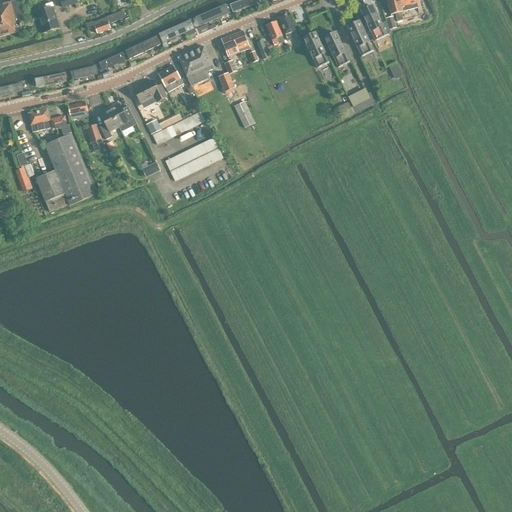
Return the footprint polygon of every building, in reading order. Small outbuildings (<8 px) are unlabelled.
[(233,12),(260,2),(259,0),(242,0),(230,5),(233,12)] [(386,0),(391,15),(395,14),(397,22),(420,16),(415,0),(386,0)] [(0,37),(19,32),(16,22),(25,20),(20,1),(11,3),(11,2),(0,4),(0,37)] [(199,26),(230,13),(226,3),(195,16),(199,26)] [(373,6),(361,11),(361,12),(362,12),(371,31),(370,31),(371,32),(371,31),(375,40),(375,41),(387,35),(390,33),(386,21),(381,23),(373,7),(373,6)] [(54,8),(37,14),(44,34),(60,29),(54,8)] [(94,28),(97,34),(110,29),(109,24),(126,18),(123,12),(93,24),(91,22),(85,25),(87,30),(94,28)] [(386,17),(389,29),(396,28),(393,16),(386,17)] [(290,17),(280,21),(288,41),(292,39),(298,37),(295,30),(290,17)] [(163,43),(194,29),(190,20),(159,34),(163,43)] [(361,56),(362,56),(373,51),(373,50),(369,42),(369,41),(368,41),(359,22),(360,22),(359,21),(348,27),(348,28),(357,46),(357,47),(358,47),(362,56),(361,56)] [(277,22),(266,26),(275,46),(279,44),(285,42),(282,36),(277,22)] [(205,32),(209,30),(207,26),(206,24),(197,28),(198,30),(200,34),(205,32)] [(196,36),(194,31),(193,30),(185,34),(185,36),(187,40),(189,39),(190,39),(192,38),(193,37),(195,37),(196,36)] [(244,30),(244,31),(233,35),(239,52),(250,48),(244,30)] [(338,68),(350,62),(350,61),(349,61),(345,53),(346,53),(345,52),(336,33),(337,33),(336,32),(324,38),(325,39),(334,57),(334,58),(338,67),(338,68)] [(318,68),(329,62),(325,53),(325,52),(324,52),(315,34),(316,34),(315,33),(304,39),(313,58),(313,59),(314,59),(318,67),(317,67),(318,68)] [(222,39),(229,56),(239,52),(233,35),(222,39)] [(130,59),(160,45),(156,36),(125,51),(130,59)] [(264,40),(257,43),(263,59),(270,56),(264,40)] [(181,57),(179,58),(192,86),(210,78),(207,72),(215,68),(213,65),(205,47),(181,57)] [(249,52),(253,62),(257,60),(254,51),(249,52)] [(123,52),(98,63),(102,71),(126,60),(123,52)] [(225,63),(229,74),(236,71),(232,60),(225,63)] [(95,64),(70,70),(72,79),(97,73),(95,64)] [(395,79),(402,76),(403,76),(397,64),(390,67),(395,79)] [(159,73),(166,86),(165,87),(168,92),(184,84),(181,78),(174,65),(159,73)] [(360,80),(355,70),(351,72),(356,82),(360,80)] [(64,72),(34,78),(36,87),(66,81),(64,72)] [(228,73),(219,76),(225,91),(234,87),(228,73)] [(134,89),(141,103),(154,96),(157,102),(162,100),(167,97),(161,85),(157,87),(153,80),(146,84),(145,83),(134,89)] [(0,95),(23,90),(21,82),(0,86),(0,95)] [(188,103),(192,113),(200,109),(195,99),(188,103)] [(72,120),(89,116),(86,101),(69,105),(72,120)] [(245,101),(234,106),(244,127),(255,123),(245,101)] [(341,119),(353,114),(352,113),(348,103),(336,108),(341,118),(341,119)] [(120,104),(110,109),(119,127),(122,132),(131,127),(137,124),(131,111),(128,106),(123,109),(120,104)] [(64,116),(50,119),(49,119),(47,109),(29,113),(33,132),(52,128),(53,130),(60,128),(61,134),(63,133),(64,135),(71,133),(69,126),(67,126),(64,116)] [(105,124),(100,127),(106,140),(112,137),(110,132),(119,127),(110,109),(100,114),(105,124)] [(196,114),(200,124),(205,121),(200,112),(196,114)] [(191,117),(195,126),(200,124),(196,114),(191,117)] [(186,119),(191,128),(195,126),(191,117),(186,119)] [(181,121),(186,131),(191,128),(186,119),(181,121)] [(146,124),(151,133),(161,129),(157,121),(152,124),(151,121),(146,124)] [(176,124),(181,133),(186,131),(181,121),(176,124)] [(91,141),(100,138),(96,123),(86,126),(91,141)] [(172,126),(176,135),(181,133),(176,124),(172,126)] [(167,128),(171,138),(176,135),(172,126),(167,128)] [(162,130),(167,140),(171,138),(167,128),(162,130)] [(157,133),(162,142),(167,140),(162,130),(157,133)] [(162,142),(157,133),(152,135),(157,145),(162,142)] [(96,193),(73,134),(45,146),(55,171),(36,179),(50,211),(69,203),(70,205),(96,193)] [(218,147),(213,138),(208,140),(213,149),(218,147)] [(204,142),(208,152),(213,149),(208,140),(204,142)] [(199,145),(203,154),(208,152),(204,142),(199,145)] [(194,147),(199,156),(203,154),(199,145),(194,147)] [(189,149),(194,159),(199,156),(194,147),(189,149)] [(219,148),(216,150),(214,151),(218,160),(223,157),(219,148)] [(185,152),(189,161),(194,159),(189,149),(185,152)] [(209,153),(213,162),(218,160),(214,151),(209,153)] [(180,154),(184,163),(189,161),(185,152),(180,154)] [(21,166),(27,164),(24,153),(18,155),(21,166)] [(204,155),(209,165),(213,162),(209,153),(204,155)] [(175,156),(180,166),(184,163),(180,154),(175,156)] [(199,158),(204,167),(209,165),(204,155),(199,158)] [(170,159),(175,168),(180,166),(175,156),(170,159)] [(195,160),(199,169),(204,167),(199,158),(195,160)] [(175,168),(170,159),(165,161),(170,170),(175,168)] [(190,162),(194,172),(199,169),(195,160),(190,162)] [(185,165),(190,174),(194,172),(190,162),(185,165)] [(156,163),(142,169),(146,177),(160,170),(156,163)] [(30,164),(25,166),(25,168),(29,178),(34,175),(30,164)] [(180,167),(185,176),(190,174),(185,165),(180,167)] [(175,169),(180,179),(185,176),(180,167),(175,169)] [(16,171),(20,184),(30,180),(29,178),(25,168),(16,171)] [(180,179),(175,169),(171,172),(175,181),(180,179)] [(0,218),(19,212),(15,199),(0,204),(0,218)]
